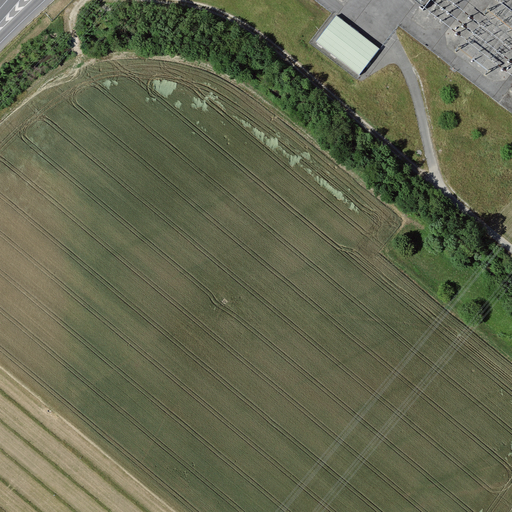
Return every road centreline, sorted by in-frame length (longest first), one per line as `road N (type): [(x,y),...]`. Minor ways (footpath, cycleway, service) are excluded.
road 1 (track): [(160,0),(210,9),(251,29),(438,188)]
road 2 (track): [(511,250),(438,188),(410,78),(392,44)]
